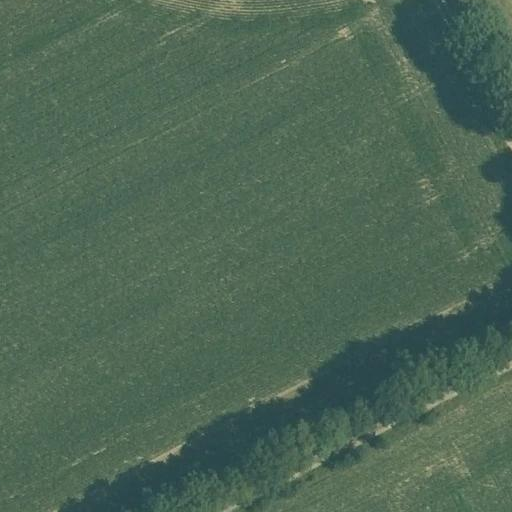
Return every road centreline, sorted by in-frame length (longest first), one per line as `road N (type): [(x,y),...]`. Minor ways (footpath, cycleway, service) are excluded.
road 1 (track): [(511,360),(224,511)]
road 2 (track): [(434,0),(511,134)]
